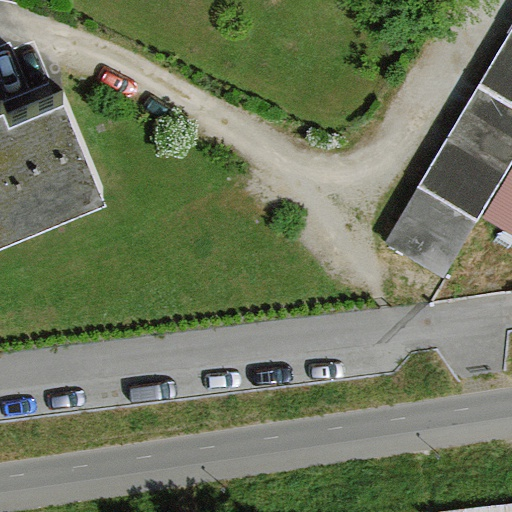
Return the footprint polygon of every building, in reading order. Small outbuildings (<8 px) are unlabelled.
[(511,44),(426,188),(482,222),(486,214),(511,171),(511,44)] [(0,232),(39,217),(38,207),(97,184),(63,98),(10,118),(4,108),(0,109),(0,232)] [(511,171),(486,214),(511,229),(511,171)] [(445,283),(482,222),(426,188),(389,249),(445,283)] [(511,511),(511,499),(439,509),(438,511),(511,511)]
